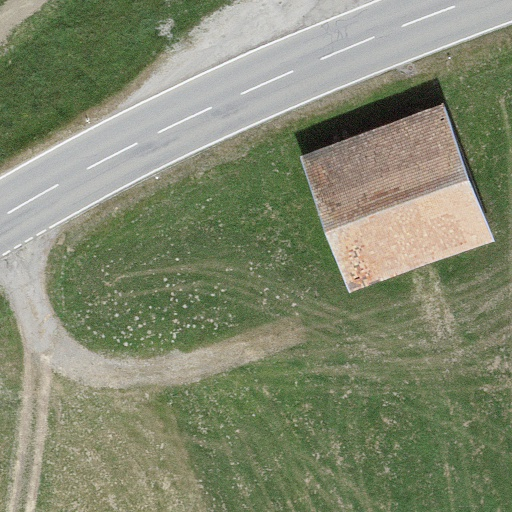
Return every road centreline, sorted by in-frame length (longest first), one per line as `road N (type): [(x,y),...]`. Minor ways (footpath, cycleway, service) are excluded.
road 1 (primary): [(458,0),(178,117),(0,213)]
road 2 (track): [(47,346),(26,511)]
